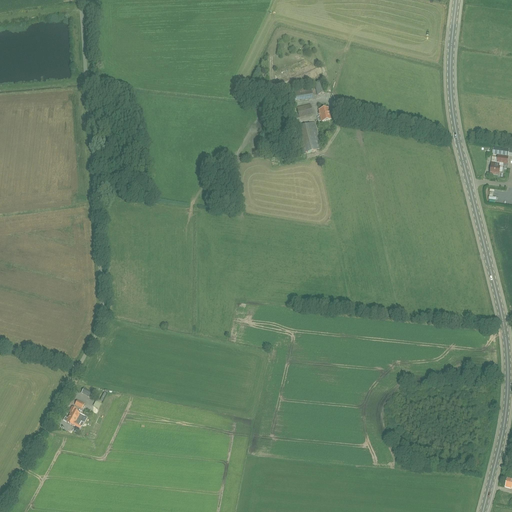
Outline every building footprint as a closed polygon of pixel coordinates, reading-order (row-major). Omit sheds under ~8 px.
[(317,95),(325,93),(322,82),(314,84),(317,95)] [(299,118),(313,114),(311,105),(297,108),(299,118)] [(322,122),(331,120),(328,108),(319,110),(322,122)] [(301,154),(321,149),(315,123),(295,127),(301,154)] [(511,149),(509,149),(509,150),(493,148),(493,155),(498,155),(497,163),(492,163),(491,167),(490,168),(490,170),(491,170),(490,173),(499,175),(500,172),(502,172),(503,164),(507,165),(509,155),(511,155),(511,149)] [(90,398),(93,393),(84,388),(81,393),(90,398)] [(82,409),(84,404),(77,400),(75,405),(82,409)] [(71,413),(68,419),(67,422),(72,425),(74,421),(77,423),(80,418),(84,420),(86,417),(76,412),(77,410),(72,408),(70,413),(71,413)]
